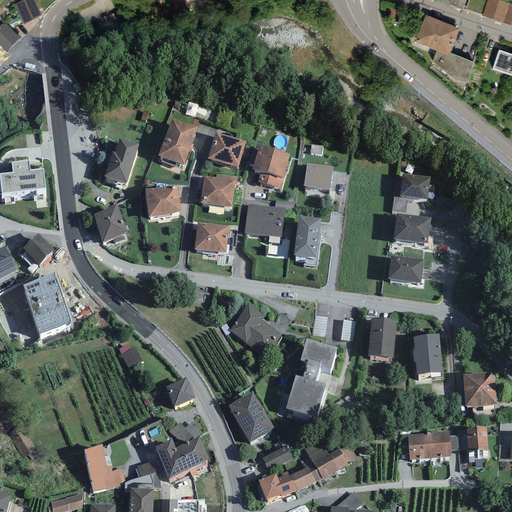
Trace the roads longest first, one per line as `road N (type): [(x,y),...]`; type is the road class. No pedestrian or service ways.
road 1 (residential): [(511,372),(447,314),(140,272),(72,238)]
road 2 (tertiary): [(239,511),(232,465),(203,392),(175,354),(90,277),(72,238)]
road 3 (tertiary): [(72,238),(49,43)]
road 4 (secondary): [(396,62),(511,160)]
